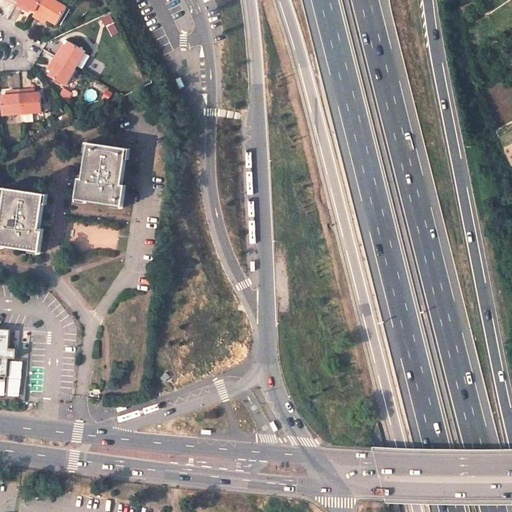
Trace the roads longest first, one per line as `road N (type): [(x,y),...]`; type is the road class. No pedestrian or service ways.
road 1 (trunk): [(284,0),(416,511)]
road 2 (motorway): [(496,511),(365,0)]
road 3 (motorway): [(325,0),(454,511)]
road 4 (trunk): [(511,434),(429,0)]
road 5 (primary): [(251,0),(266,366)]
road 6 (tertiary): [(0,450),(332,488)]
road 7 (tertiary): [(312,458),(104,436)]
road 8 (primary): [(511,464),(312,458)]
road 9 (primary): [(332,488),(511,491)]
road 10 (tertiary): [(266,366),(239,388),(104,436)]
road 11 (unknown): [(89,318),(132,252),(151,160)]
